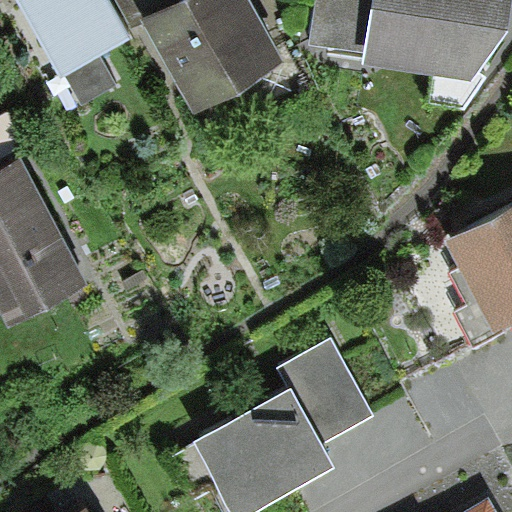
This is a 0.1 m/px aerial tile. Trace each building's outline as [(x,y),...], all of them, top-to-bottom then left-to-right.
[(27,0),(84,100),(120,80),(100,44),(134,25),(119,0),(27,0)] [(147,12),(196,98),(286,47),(259,0),(121,0),(133,20),(147,12)] [(511,0),(316,0),(310,38),(363,47),(362,51),(433,61),(427,96),(466,103),(488,71),(478,63),(510,15),(511,0)] [(0,117),(0,140),(15,134),(6,115),(0,117)] [(91,273),(23,144),(0,155),(0,296),(10,315),(91,273)] [(511,190),(446,225),(463,257),(449,264),(465,295),(468,300),(481,294),(494,318),(501,314),(511,308),(511,190)] [(468,300),(465,295),(454,301),(474,340),(506,323),(501,314),(494,318),(481,294),(468,300)] [(287,376),(195,427),(241,509),(338,455),(328,437),(376,410),(333,333),(279,362),(287,376)] [(502,511),(489,489),(449,511),(502,511)] [(52,511),(100,511),(87,491),(52,511)]
